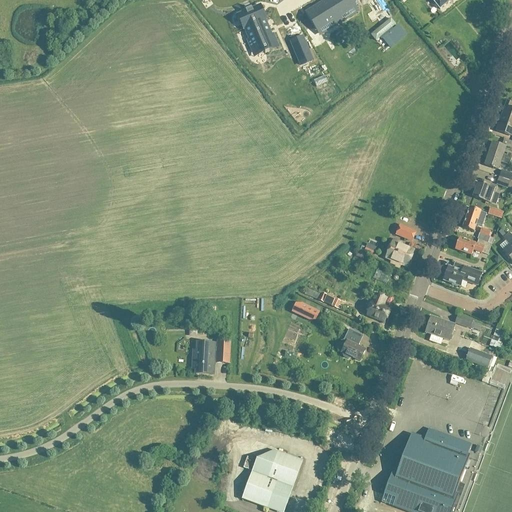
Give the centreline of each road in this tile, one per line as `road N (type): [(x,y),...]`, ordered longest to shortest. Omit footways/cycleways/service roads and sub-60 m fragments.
road 1 (unclassified): [(0,458),(48,444),(119,397),(161,384),(266,389),(367,422)]
road 2 (tertiary): [(416,286),(511,21)]
road 3 (tertiary): [(367,422),(416,286)]
